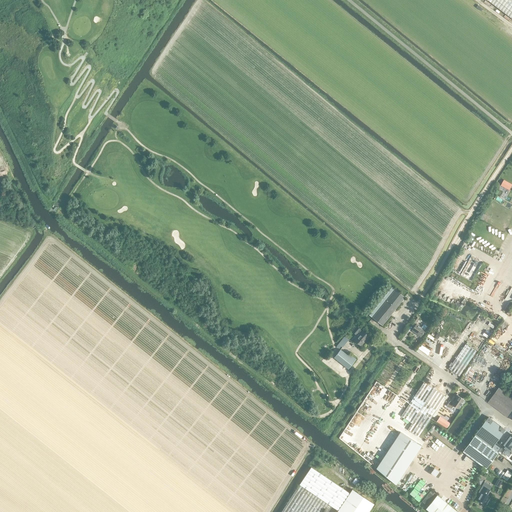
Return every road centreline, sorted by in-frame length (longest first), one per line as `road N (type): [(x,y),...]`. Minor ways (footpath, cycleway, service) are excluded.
road 1 (track): [(59,212),(305,413),(327,412),(367,349),(393,335)]
road 2 (unclassified): [(511,424),(395,339),(417,306)]
road 3 (track): [(417,306),(511,149)]
